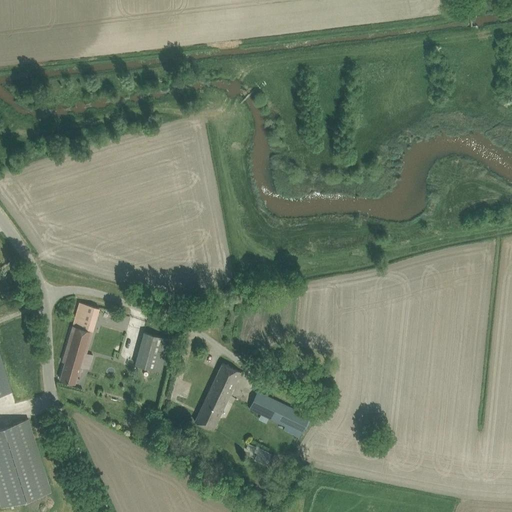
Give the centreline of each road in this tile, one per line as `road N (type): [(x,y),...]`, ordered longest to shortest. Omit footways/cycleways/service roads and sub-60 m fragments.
road 1 (unclassified): [(104,511),(51,396),(42,296)]
road 2 (unclassified): [(42,296),(75,290),(116,299),(200,333),(242,364)]
